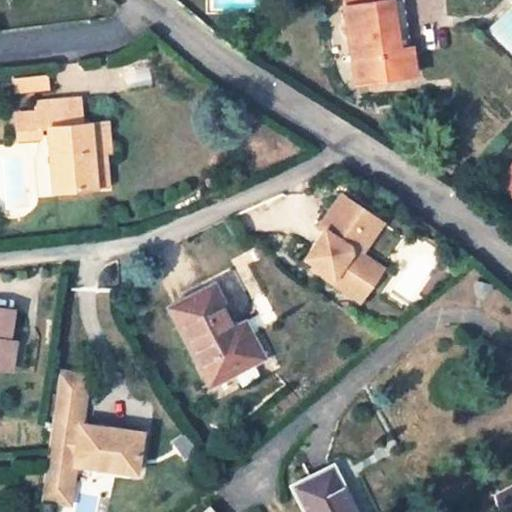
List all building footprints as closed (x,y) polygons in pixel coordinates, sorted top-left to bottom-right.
[(415,73),(412,59),(410,44),(395,46),(388,0),(379,0),(344,6),(356,82),(415,73)] [(403,0),(388,0),(395,46),(410,44),(403,0)] [(13,79),(13,90),(49,90),(49,78),(13,79)] [(92,152),(103,151),(107,151),(104,123),(79,125),(77,100),(34,103),(37,129),(46,129),(52,191),(95,188),(92,152)] [(34,103),(14,105),(17,138),(37,136),(37,129),(34,103)] [(106,187),(103,151),(92,152),(95,188),(106,187)] [(511,161),(499,181),(511,189),(511,188),(511,161)] [(347,247),(370,216),(341,195),(318,227),(323,231),(303,258),(329,277),(326,281),(355,302),(375,274),(347,254),(347,247)] [(381,224),(370,216),(347,247),(347,254),(375,274),(382,265),(361,251),(381,224)] [(239,337),(233,325),(212,286),(168,308),(207,383),(261,357),(249,333),(239,337)] [(0,308),(0,370),(5,371),(14,311),(0,308)] [(239,337),(249,333),(258,328),(252,316),(233,325),(239,337)] [(56,391),(86,394),(88,380),(58,376),(56,391)] [(56,391),(48,448),(78,453),(86,394),(56,391)] [(73,492),(131,501),(136,461),(78,453),(48,448),(38,511),(44,511),(58,511),(61,491),(73,492)] [(353,511),(330,467),(292,487),(304,511),(353,511)] [(69,511),(73,492),(61,491),(58,511),(44,511),(38,511),(69,511)]
